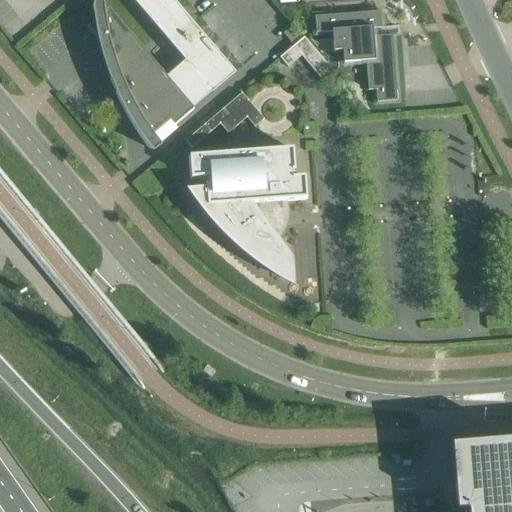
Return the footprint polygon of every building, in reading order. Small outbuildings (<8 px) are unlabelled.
[(94,22),(87,28),(98,41),(104,64),(112,86),(122,108),(134,129),(148,148),(157,142),(153,136),(169,122),(173,127),(193,110),(235,74),(172,0),(131,0),(185,63),(166,78),(108,10),(102,15),(94,22)] [(377,103),(397,101),(392,36),(373,37),(372,29),(381,29),(380,12),(315,17),(316,34),(332,32),(333,52),(343,51),(344,64),(366,62),(368,91),(376,90),(377,103)] [(304,38),(295,46),(279,58),(288,68),(289,68),(286,64),(298,54),(324,83),(335,74),(304,38)] [(254,128),(264,120),(241,94),(185,142),(191,149),(219,125),(227,135),(246,119),(254,128)] [(277,274),(296,285),(297,284),(293,282),(293,280),(292,261),(275,238),(278,235),(281,231),(283,227),(284,222),(285,218),(285,213),(284,208),(282,203),(306,201),(304,178),(292,179),(292,173),(294,173),(292,150),(188,158),(190,180),(206,179),(207,185),(205,186),(205,189),(192,190),(190,187),(189,188),(204,209),(222,229),(242,248),(259,262),(277,274)] [(511,511),(511,442),(460,447),(463,485),(452,485),(453,511),(511,511)]
